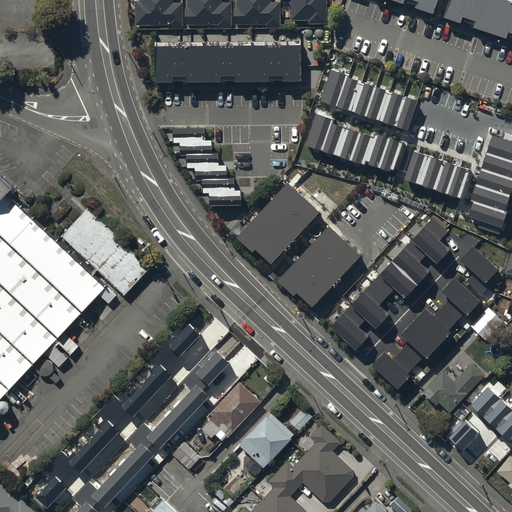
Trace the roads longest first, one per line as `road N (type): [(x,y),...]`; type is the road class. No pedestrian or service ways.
road 1 (secondary): [(121,114),(156,186),(217,268),(477,511)]
road 2 (unclassified): [(0,97),(55,118),(121,114)]
